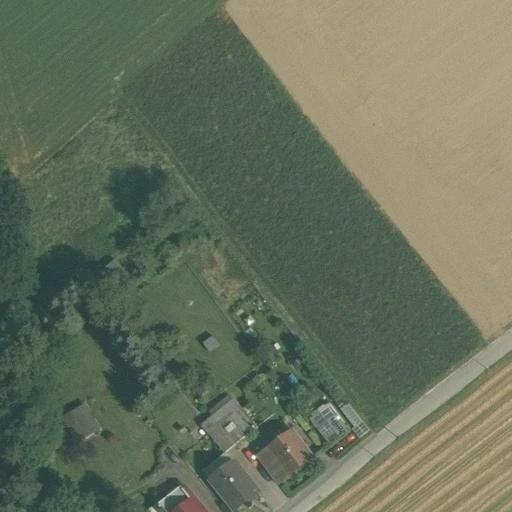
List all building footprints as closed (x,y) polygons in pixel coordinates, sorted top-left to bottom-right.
[(202,428),(208,436),(224,455),(257,429),(241,410),(235,402),(202,428)] [(100,414),(75,431),(79,440),(106,423),(100,414)] [(311,458),(293,434),(273,449),(291,473),(311,458)] [(273,449),(260,459),(277,483),(291,473),(273,449)] [(235,511),(259,492),(234,461),(210,480),(235,511)] [(204,511),(195,501),(183,511),(179,505),(170,511),(204,511)]
